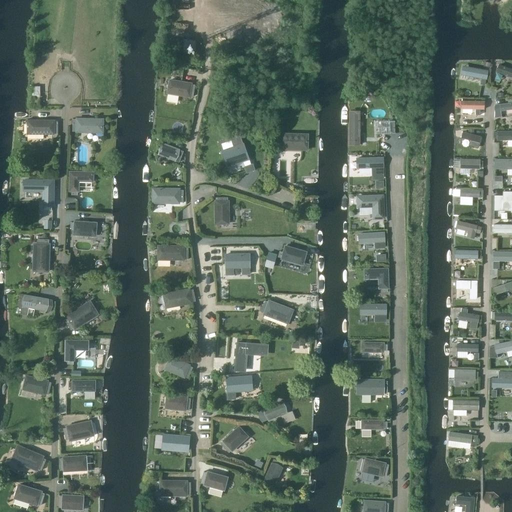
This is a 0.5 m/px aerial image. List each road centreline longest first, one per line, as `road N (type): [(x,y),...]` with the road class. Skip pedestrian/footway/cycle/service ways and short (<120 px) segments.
road 1 (residential): [(50,511),(63,86)]
road 2 (residential): [(197,511),(202,308),(189,188),(195,118)]
road 3 (residential): [(396,511),(392,123)]
road 4 (residential): [(487,89),(483,438),(511,438)]
